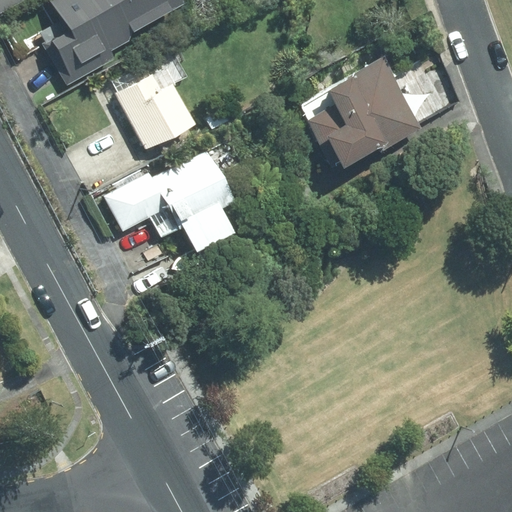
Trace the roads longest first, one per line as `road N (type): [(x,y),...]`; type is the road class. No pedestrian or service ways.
road 1 (tertiary): [(157,472),(0,175)]
road 2 (residential): [(0,504),(157,472)]
road 3 (residential): [(511,139),(457,0)]
